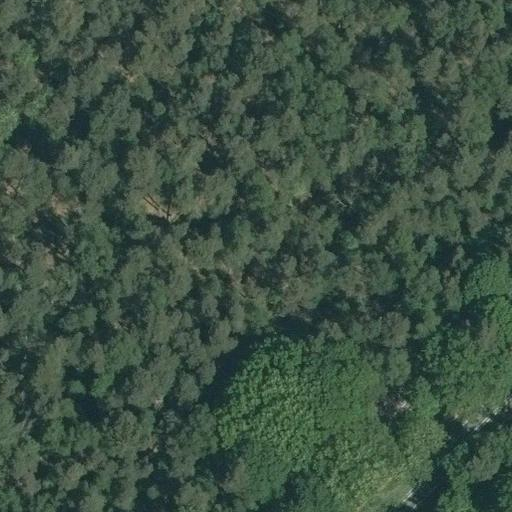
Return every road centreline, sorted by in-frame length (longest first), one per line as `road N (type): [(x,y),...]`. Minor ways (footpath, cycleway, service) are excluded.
road 1 (unclassified): [(282,511),(511,292)]
road 2 (primary): [(394,511),(511,399)]
